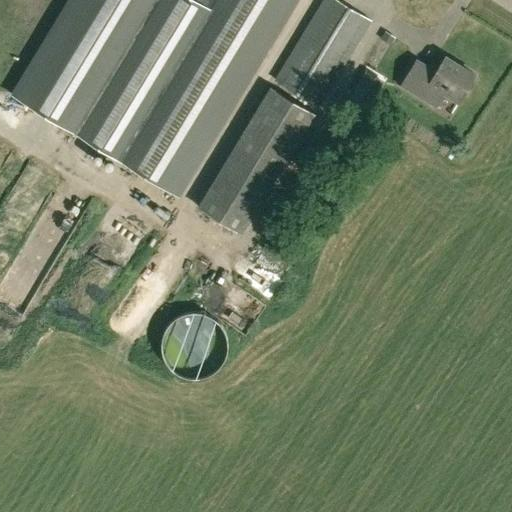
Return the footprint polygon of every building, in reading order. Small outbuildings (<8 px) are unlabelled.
[(203,0),(67,0),(11,94),(110,154),(111,152),(192,20),(203,0)] [(203,0),(192,20),(111,152),(180,194),(297,0),(203,0)] [(318,104),(370,19),(339,0),(322,0),(275,78),(318,104)] [(391,46),(395,38),(386,32),(381,39),(391,46)] [(459,100),(475,72),(445,54),(436,70),(416,58),(402,83),(435,103),(443,90),(459,100)] [(366,111),(378,90),(365,82),(353,103),(366,111)] [(240,231),(313,111),(270,86),(198,206),(240,231)] [(302,188),(312,194),(325,172),(315,166),(302,188)] [(0,328),(24,339),(69,237),(46,227),(30,264),(21,260),(18,266),(17,266),(0,304),(0,328)] [(261,308),(266,297),(241,284),(236,295),(261,308)] [(34,313),(43,317),(54,295),(45,290),(34,313)] [(234,353),(235,347),(234,342),(232,335),(228,328),(224,323),(220,320),(214,317),(207,315),(200,314),(192,316),(189,317),(183,320),(177,325),(173,331),(171,336),(169,342),(169,348),(170,356),(171,361),(175,366),(179,372),(185,376),(190,378),(197,380),(204,380),(209,380),(216,377),(221,374),(226,369),(230,364),(233,359),(234,353)]
